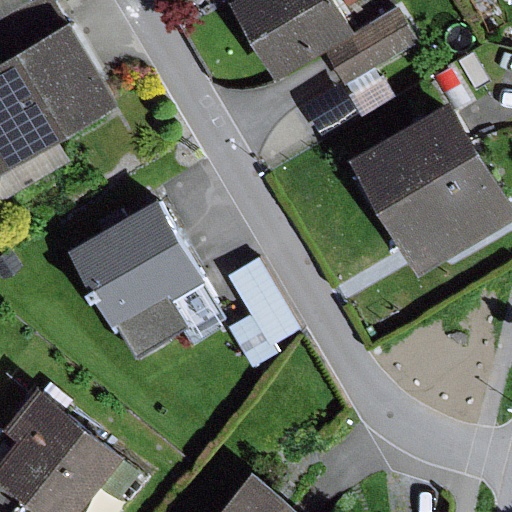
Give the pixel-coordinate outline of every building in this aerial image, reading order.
[(29,45),(0,61),(0,168),(3,172),(62,137),(126,100),(76,15),(72,18),(61,0),(41,0),(12,17),(29,45)] [(0,0),(0,19),(32,0),(0,0)] [(344,0),(236,0),(281,75),(361,28),(344,0)] [(403,7),(328,50),(348,84),(423,40),(403,7)] [(385,73),(351,94),(365,115),(399,95),(385,73)] [(511,179),(462,94),(356,156),(425,273),(511,221),(511,179)] [(3,172),(0,168),(0,201),(74,159),(62,137),(3,172)] [(163,195),(73,247),(118,325),(123,322),(142,353),(194,323),(199,333),(229,316),(206,276),(209,274),(163,195)] [(24,266),(14,248),(0,255),(0,269),(5,278),(24,266)] [(304,327),(263,255),(232,272),(254,312),(231,325),(253,365),(283,349),(278,341),(304,327)] [(130,450),(44,380),(8,425),(22,436),(0,462),(0,469),(53,511),(85,511),(87,510),(88,511),(122,511),(153,475),(127,454),(130,450)] [(311,511),(258,469),(222,511),(311,511)]
